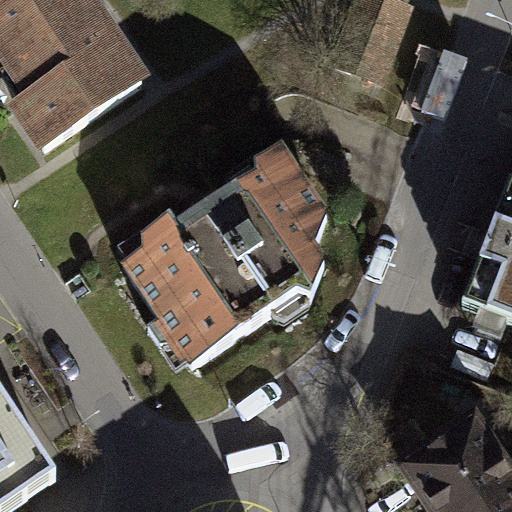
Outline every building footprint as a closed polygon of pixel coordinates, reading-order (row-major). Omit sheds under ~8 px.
[(0,0),(0,61),(25,99),(8,110),(36,152),(133,87),(73,0),(0,0)] [(400,11),(371,0),(355,0),(329,70),(372,86),(400,11)] [(137,253),(114,268),(184,369),(288,298),(301,303),(316,267),(307,254),(320,221),(271,149),(246,166),(246,178),(229,190),(167,232),(161,224),(136,241),(137,253)] [(511,160),(479,248),(455,309),(511,330),(511,160)] [(0,511),(4,511),(49,483),(0,409),(0,511)] [(395,471),(422,511),(466,511),(507,485),(466,423),(395,471)] [(466,511),(511,511),(511,491),(507,485),(466,511)]
